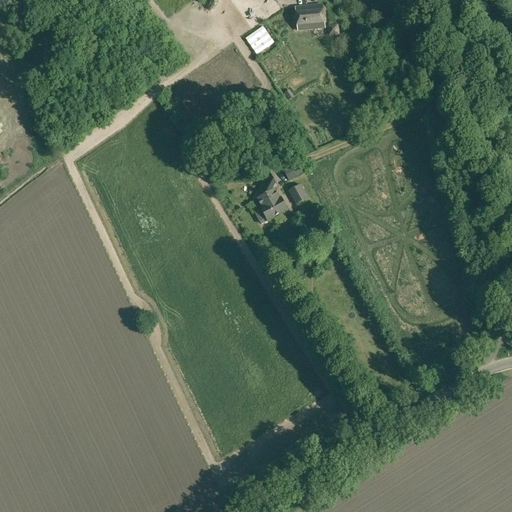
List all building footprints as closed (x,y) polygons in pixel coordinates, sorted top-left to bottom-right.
[(295,7),(297,29),(324,26),(322,4),(295,7)] [(289,90),(284,94),(288,100),(294,97),(289,90)] [(289,181),(300,175),(303,173),(299,166),(297,163),(283,171),(289,181)] [(265,173),(249,204),(273,189),(275,189),(265,173)] [(287,189),(295,202),(306,195),(298,182),(287,189)] [(255,213),(262,225),(288,209),(280,196),(278,197),(273,189),(258,199),(263,208),(255,213)]
